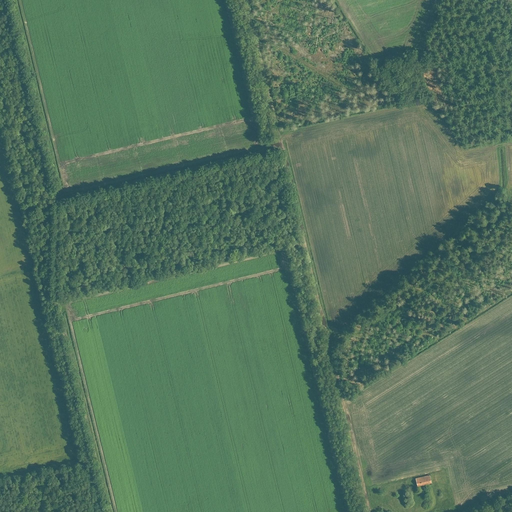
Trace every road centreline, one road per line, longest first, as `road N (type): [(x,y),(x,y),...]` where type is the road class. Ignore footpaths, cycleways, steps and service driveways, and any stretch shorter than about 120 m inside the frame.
road 1 (track): [(282,147),(63,199),(58,298),(110,511)]
road 2 (track): [(246,0),(367,511)]
road 3 (track): [(255,34),(362,96),(487,39)]
road 4 (track): [(506,193),(490,242),(329,342)]
road 5 (track): [(511,194),(493,54),(463,0)]
